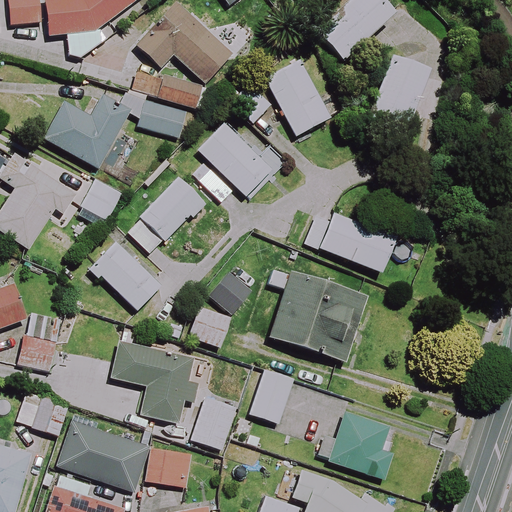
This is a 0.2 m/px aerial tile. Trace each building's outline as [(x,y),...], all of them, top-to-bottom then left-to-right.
[(38,25),(35,0),(4,0),(8,28),(38,25)] [(50,0),(40,1),(44,40),(62,38),(65,58),(76,61),(102,41),(95,31),(136,0),(50,0)] [(385,21),(366,0),(347,0),(310,34),(337,64),(385,21)] [(227,58),(170,6),(131,49),(156,72),(168,58),(200,87),(227,58)] [(420,77),(383,64),(361,125),(399,138),(420,77)] [(325,122),(294,65),(260,82),(291,140),(325,122)] [(132,75),(127,92),(191,111),(197,90),(160,78),(158,83),(132,75)] [(269,108),(244,83),(225,101),(249,127),(269,108)] [(125,116),(136,122),(142,104),(122,96),(115,108),(98,99),(87,120),(59,106),(40,143),(94,173),(125,116)] [(183,116),(142,104),(136,122),(134,130),(175,142),(183,116)] [(268,173),(221,127),(195,154),(242,200),(268,173)] [(72,198),(10,157),(0,171),(0,185),(10,192),(0,207),(0,238),(24,254),(51,212),(59,217),(72,198)] [(234,200),(201,166),(191,176),(223,210),(234,200)] [(176,181),(133,226),(124,217),(116,226),(148,257),(149,258),(186,219),(190,223),(204,208),(176,181)] [(117,196),(92,182),(77,209),(103,223),(117,196)] [(331,218),(328,225),(314,220),(303,246),(378,276),(392,242),(331,218)] [(111,244),(85,272),(97,283),(100,280),(134,314),(158,290),(111,244)] [(361,304),(268,274),(264,288),(279,293),(262,345),(340,370),(361,304)] [(223,276),(204,299),(227,318),(247,295),(223,276)] [(0,330),(21,323),(9,288),(0,291),(0,330)] [(215,352),(225,321),(194,311),(184,342),(215,352)] [(178,343),(181,330),(162,325),(159,338),(178,343)] [(45,373),(50,346),(19,340),(14,367),(45,373)] [(184,386),(189,363),(115,346),(106,382),(142,390),(136,418),(173,427),(179,403),(189,405),(193,388),(184,386)] [(289,383),(260,374),(245,418),(273,428),(289,383)] [(66,410),(24,395),(13,424),(56,439),(66,410)] [(232,411),(201,401),(187,443),(219,453),(232,411)] [(377,454),(385,430),(341,415),(331,443),(319,439),(313,458),(325,462),(324,464),(379,483),(388,457),(377,454)] [(145,451),(67,424),(52,469),(130,495),(145,451)] [(14,511),(29,458),(0,450),(0,511),(14,511)] [(186,458),(146,452),(142,484),(181,490),(186,458)] [(383,511),(361,497),(356,505),(326,484),(296,474),(287,501),(303,506),(301,511),(383,511)] [(86,489),(55,480),(45,511),(114,511),(82,502),(86,489)] [(295,511),(261,499),(256,511),(295,511)]
